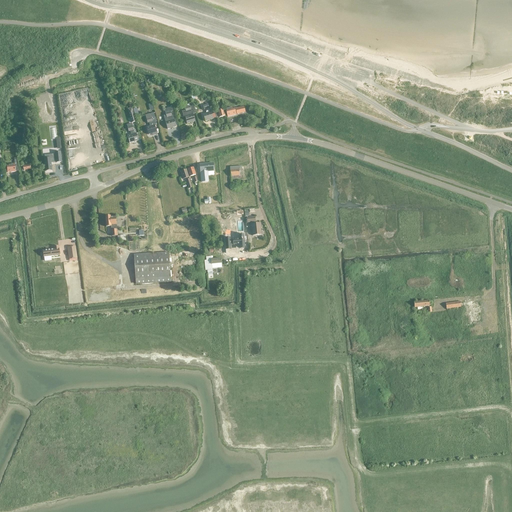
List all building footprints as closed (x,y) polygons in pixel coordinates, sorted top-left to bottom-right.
[(193,114),(196,114),(194,106),(190,107),(189,104),(187,105),(187,107),(184,108),(185,111),(182,112),(183,117),(185,117),(187,124),(195,121),(193,114)] [(219,118),(225,117),(223,110),(219,111),(218,106),(215,107),(216,111),(217,111),(219,118)] [(232,108),(225,109),(227,117),(236,115),(237,114),(237,115),(245,113),(243,107),(237,109),(236,108),(232,109),(232,108)] [(131,123),(136,122),(132,108),(127,109),(131,123)] [(166,116),(164,116),(165,122),(167,129),(176,127),(174,120),(173,116),(172,116),(171,112),(173,112),(172,108),(164,110),(166,116)] [(206,114),(203,115),(205,122),(213,119),(211,112),(209,113),(208,111),(206,112),(206,114)] [(150,114),(145,116),(146,119),(147,123),(149,123),(149,126),(150,127),(146,128),(148,135),(157,132),(155,125),(156,125),(155,121),(153,113),(150,114)] [(132,126),(127,127),(129,132),(130,131),(131,135),(127,136),(129,143),(138,141),(137,137),(140,137),(139,133),(136,134),(135,134),(132,126)] [(56,154),(44,155),(45,159),(46,172),(51,171),(50,163),(57,163),(61,163),(60,152),(56,153),(56,154)] [(17,164),(16,159),(14,159),(15,165),(7,165),(8,173),(15,172),(15,170),(18,170),(17,164)] [(213,164),(199,165),(200,173),(201,173),(202,182),(208,182),(207,172),(214,171),(213,164)] [(241,166),(230,167),(231,177),(231,180),(242,179),(242,176),(241,166)] [(189,177),(186,170),(180,172),(183,179),(189,177)] [(106,217),(105,217),(106,227),(111,227),(111,230),(112,237),(117,236),(117,230),(116,225),(116,217),(110,218),(110,216),(109,217),(108,215),(107,215),(106,217)] [(251,222),(253,236),(261,235),(260,227),(261,227),(260,223),(255,224),(254,222),(255,222),(255,217),(247,218),(247,223),(251,222)] [(230,238),(225,238),(226,246),(230,245),(233,245),(235,245),(236,245),(236,248),(237,248),(237,247),(238,247),(238,248),(239,247),(239,249),(243,248),(245,248),(244,239),(244,238),(244,235),(238,235),(239,239),(230,240),(230,238)] [(43,251),(43,256),(43,257),(60,256),(59,249),(58,246),(54,247),(54,249),(43,251)] [(75,247),(67,248),(69,260),(77,259),(75,247)] [(139,255),(134,255),(134,261),(135,278),(136,284),(171,282),(170,278),(171,278),(171,271),(170,272),(169,253),(151,254),(139,255)] [(211,257),(206,258),(208,271),(208,275),(213,274),(212,271),(212,269),(222,268),(221,267),(221,264),(221,259),(211,260),(211,257)]
